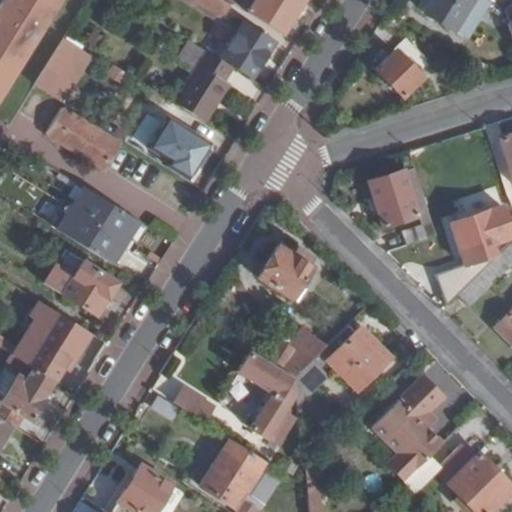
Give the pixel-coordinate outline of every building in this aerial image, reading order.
[(0,0),(0,90),(56,0),(0,0)] [(199,0),(221,14),(228,4),(222,0),(199,0)] [(222,0),(228,4),(276,33),(296,0),(222,0)] [(468,0),(418,0),(413,10),(419,14),(419,17),(448,33),(468,0)] [(272,41),(242,23),(220,58),(250,77),(272,41)] [(63,37),(34,84),(64,103),(94,56),(63,37)] [(203,50),(186,39),(175,56),(193,67),(171,101),(205,122),(225,86),(220,82),(231,68),(203,50)] [(423,59),(405,40),(374,68),(400,95),(421,76),(413,69),(423,59)] [(61,108),(30,90),(14,117),(43,136),(45,134),(100,168),(115,143),(60,110),(61,108)] [(100,112),(93,123),(119,139),(125,128),(100,112)] [(150,149),(166,159),(163,165),(186,178),(208,142),(182,125),(174,139),(160,131),(150,149)] [(511,135),(499,139),(511,180),(511,135)] [(419,227),(431,223),(414,169),(403,172),(416,217),(419,227)] [(379,229),(416,217),(403,172),(365,183),(379,229)] [(136,221),(82,187),(54,229),(110,263),(136,221)] [(446,271),(456,295),(476,274),(474,261),(479,260),(481,264),(486,262),(485,257),(493,255),(491,245),(510,239),(501,207),(451,223),(464,265),(446,271)] [(434,235),(431,223),(419,227),(402,233),(405,244),(434,235)] [(511,263),(511,239),(500,251),(511,264),(511,263)] [(290,251),(277,243),(258,275),(296,298),(302,287),(298,283),(309,264),(305,261),(310,253),(294,244),(290,251)] [(476,274),(456,295),(468,306),(511,264),(500,251),(476,274)] [(114,282),(81,261),(61,294),(94,315),(114,282)] [(511,305),(511,306),(511,309),(491,329),(511,353),(511,305)] [(388,357),(351,319),(326,344),(317,352),(355,390),(388,357)] [(81,346),(77,343),(46,325),(23,362),(31,366),(52,380),(54,380),(63,364),(68,367),(81,346)] [(303,329),(290,350),(308,362),(310,360),(317,352),(326,344),(303,329)] [(277,342),(265,360),(285,373),(293,377),(308,362),(290,350),(277,342)] [(272,394),(249,429),(276,445),(294,417),(283,410),(294,394),(293,377),(285,373),(265,360),(251,351),(238,371),(272,394)] [(294,394),(295,398),(296,407),(326,378),(310,360),(308,362),(293,377),(294,394)] [(0,418),(11,425),(12,426),(21,414),(29,419),(41,400),(39,399),(52,380),(31,366),(23,380),(15,375),(0,399),(0,418)] [(479,403),(462,386),(447,400),(440,407),(431,398),(415,383),(394,403),(424,435),(452,410),(461,420),(479,403)] [(181,387),(171,403),(202,422),(212,406),(181,387)] [(440,407),(447,400),(440,392),(431,398),(440,407)] [(0,443),(11,425),(0,418),(0,443)] [(263,460),(229,439),(198,487),(233,509),(263,460)] [(444,482),(471,456),(460,445),(433,470),(444,482)] [(476,451),(471,456),(444,482),(461,500),(458,505),(462,510),(466,506),(472,511),(485,511),(510,488),(476,451)] [(138,464),(107,511),(154,511),(171,486),(138,464)] [(310,511),(322,511),(321,487),(309,488),(310,511)] [(242,499),(233,511),(256,511),(259,509),(242,499)]
